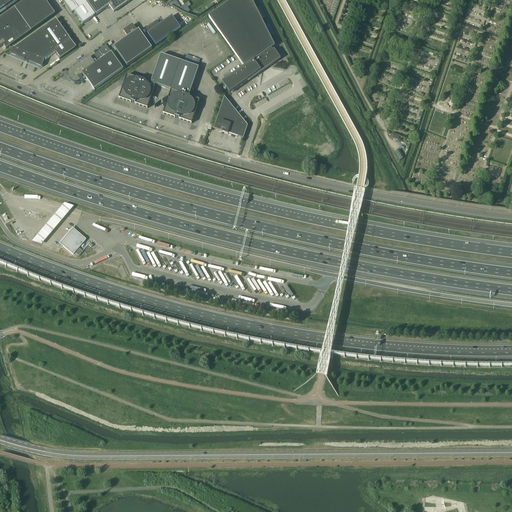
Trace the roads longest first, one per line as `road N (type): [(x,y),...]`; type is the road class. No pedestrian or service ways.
road 1 (motorway): [(511,273),(205,213),(0,146)]
road 2 (motorway): [(511,253),(264,207),(0,126)]
road 3 (motorway): [(0,166),(250,243),(511,290)]
road 4 (motorway): [(0,248),(148,301),(246,325),(411,348),(511,351)]
road 5 (secondary): [(0,440),(88,455),(511,452)]
road 6 (secondary): [(26,90),(295,178),(511,217)]
road 7 (motorway): [(332,275),(511,307)]
